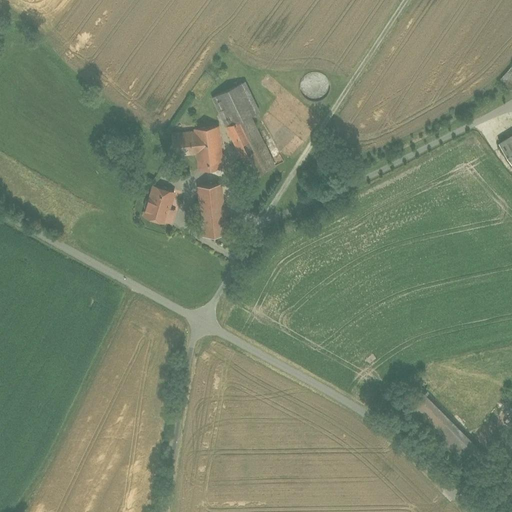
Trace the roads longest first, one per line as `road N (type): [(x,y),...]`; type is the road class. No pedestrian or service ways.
road 1 (residential): [(202,322),(378,420),(470,511)]
road 2 (track): [(409,0),(262,228)]
road 3 (residential): [(0,212),(202,322)]
road 4 (unclassified): [(202,322),(163,511)]
